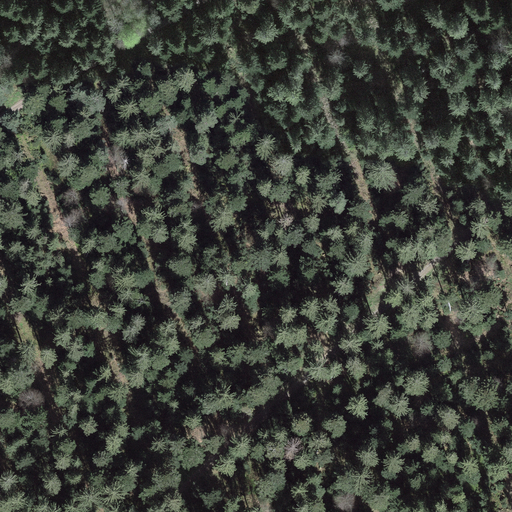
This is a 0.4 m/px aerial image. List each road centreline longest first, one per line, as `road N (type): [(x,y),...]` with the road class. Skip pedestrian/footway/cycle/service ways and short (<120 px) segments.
road 1 (track): [(163,511),(511,205)]
road 2 (track): [(0,120),(200,0)]
